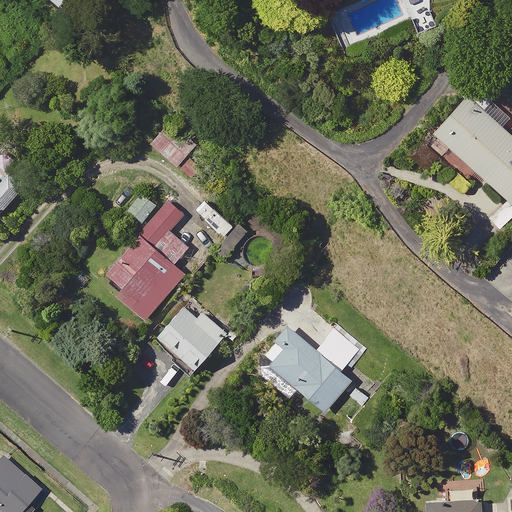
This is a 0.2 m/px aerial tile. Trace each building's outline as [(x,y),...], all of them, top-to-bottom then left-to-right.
[(434,133),(511,203),(511,133),(469,95),(434,133)] [(152,143),(177,165),(199,140),(174,118),(152,143)] [(0,215),(26,185),(10,171),(0,182),(0,215)] [(158,205),(142,192),(127,209),(143,223),(158,205)] [(184,212),(170,199),(141,232),(156,245),(184,212)] [(246,231),(236,223),(214,249),(223,258),(246,231)] [(147,319),(186,273),(140,234),(107,273),(123,287),(117,294),(147,319)] [(185,305),(158,335),(196,369),(228,332),(203,310),(198,316),(185,305)] [(327,411),(353,379),(287,326),(275,341),(284,348),(270,365),(327,411)] [(370,399),(357,389),(351,396),(364,406),(370,399)] [(19,511),(40,490),(2,455),(0,456),(0,511),(1,511),(19,511)] [(482,511),(482,498),(426,501),(427,511),(482,511)]
